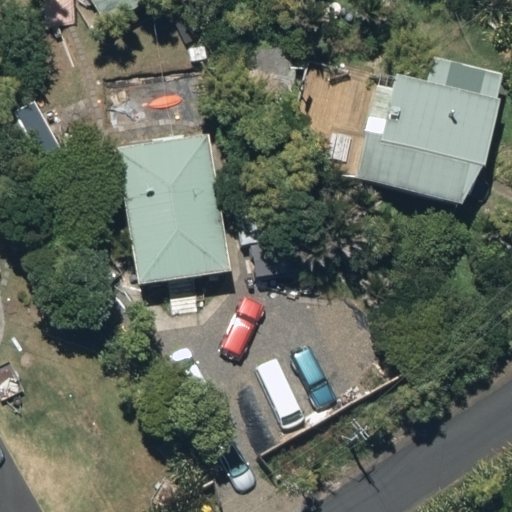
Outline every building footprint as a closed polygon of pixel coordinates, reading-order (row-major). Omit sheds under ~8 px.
[(152,2),(151,0),(85,0),(104,31),(152,2)] [(372,91),(358,147),(479,177),(502,83),(428,64),(422,89),(391,81),(387,94),(372,91)] [(113,152),(134,295),(225,281),(205,139),(113,152)] [(239,249),(270,243),(267,217),(234,221),(239,249)] [(89,315),(52,333),(67,362),(103,343),(89,315)]
